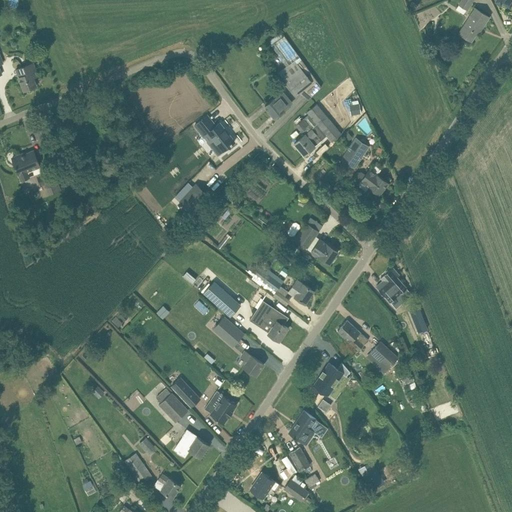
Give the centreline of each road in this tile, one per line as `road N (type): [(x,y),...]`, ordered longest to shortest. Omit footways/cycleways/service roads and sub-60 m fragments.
road 1 (unclassified): [(368,247),(259,141),(190,54),(164,56),(0,123)]
road 2 (unclassified): [(191,511),(368,247)]
road 3 (unclassified): [(368,247),(511,51)]
